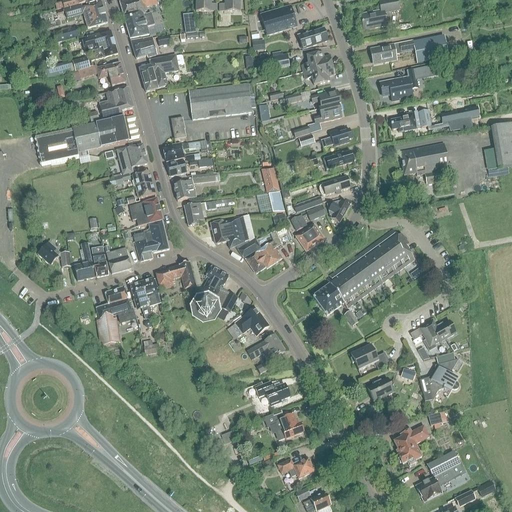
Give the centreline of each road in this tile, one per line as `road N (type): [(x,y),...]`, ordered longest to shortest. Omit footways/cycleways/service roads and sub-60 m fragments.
road 1 (tertiary): [(199,252),(168,215),(108,0)]
road 2 (tertiary): [(378,511),(301,355),(261,296)]
road 3 (residential): [(355,213),(365,165),(363,116),(328,0)]
road 4 (residential): [(14,271),(43,298),(53,297),(199,252)]
road 5 (residential): [(397,330),(446,298),(446,280),(409,225),(355,213)]
road 6 (residential): [(261,296),(336,243),(355,213)]
road 7 (primary): [(57,430),(159,503)]
road 8 (primary): [(159,503),(75,411)]
